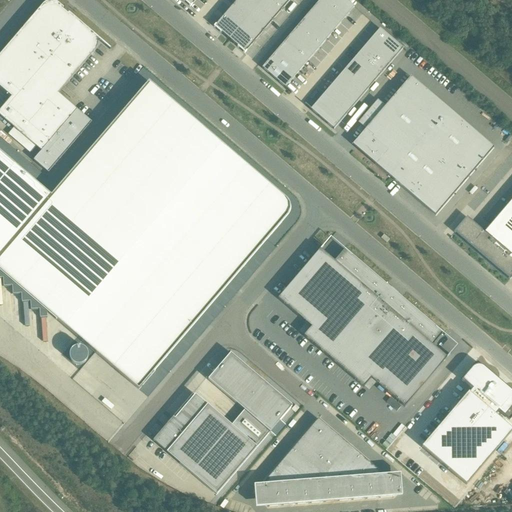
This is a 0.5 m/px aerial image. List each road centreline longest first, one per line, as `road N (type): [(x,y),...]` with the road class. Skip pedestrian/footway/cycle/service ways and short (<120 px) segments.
road 1 (unclassified): [(82,0),(511,369)]
road 2 (unclassified): [(511,307),(151,0)]
road 3 (unknown): [(304,403),(417,489),(387,501),(274,511)]
road 4 (unknown): [(127,444),(218,336),(304,403)]
road 5 (unclassified): [(511,110),(382,0)]
